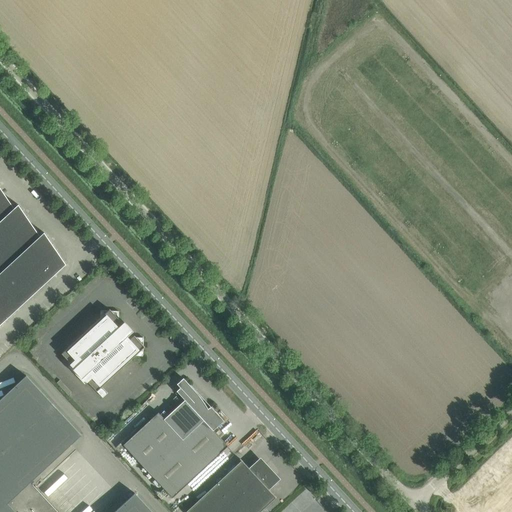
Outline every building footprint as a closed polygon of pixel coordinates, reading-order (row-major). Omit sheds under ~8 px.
[(0,325),(66,265),(44,233),(40,237),(18,205),(14,209),(0,187),(0,325)] [(118,328),(115,325),(120,320),(119,319),(119,311),(111,311),(110,309),(108,311),(101,310),(100,318),(62,354),(72,364),(69,367),(69,366),(68,367),(85,384),(85,383),(87,381),(97,391),(135,356),(143,356),(143,349),(145,347),(143,345),(144,338),(136,338),(134,336),(130,340),(127,337),(134,331),(125,322),(118,328)] [(152,511),(135,493),(114,511),(58,511),(30,482),(81,435),(26,376),(0,400),(0,511),(152,511)] [(148,471),(214,410),(212,407),(212,406),(208,409),(205,403),(200,397),(195,391),(186,380),(179,387),(180,388),(177,391),(185,400),(165,419),(159,412),(123,445),(148,471)] [(213,430),(224,421),(214,410),(148,471),(172,498),(228,446),(213,430)] [(259,461),(250,469),(242,460),(241,460),(241,461),(185,511),(260,511),(275,498),(276,498),(268,488),(276,480),(272,476),(274,474),(264,465),(263,466),(259,461)]
